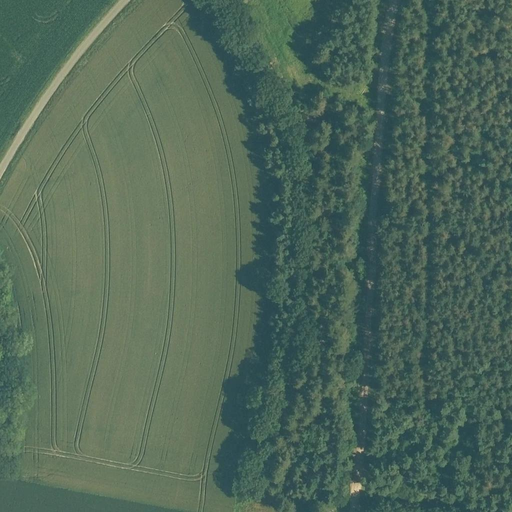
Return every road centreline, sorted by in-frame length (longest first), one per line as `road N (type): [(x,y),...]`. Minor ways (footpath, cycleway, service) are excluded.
road 1 (track): [(355,511),(370,198),(391,0)]
road 2 (residential): [(0,193),(103,17),(121,0)]
road 3 (track): [(511,505),(356,490)]
